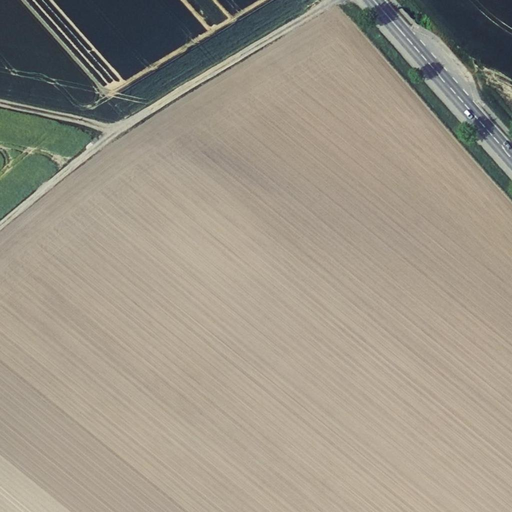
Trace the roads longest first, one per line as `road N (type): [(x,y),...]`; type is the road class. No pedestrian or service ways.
road 1 (track): [(334,0),(130,120),(0,226)]
road 2 (primary): [(373,0),(511,157)]
road 3 (track): [(0,102),(119,128)]
